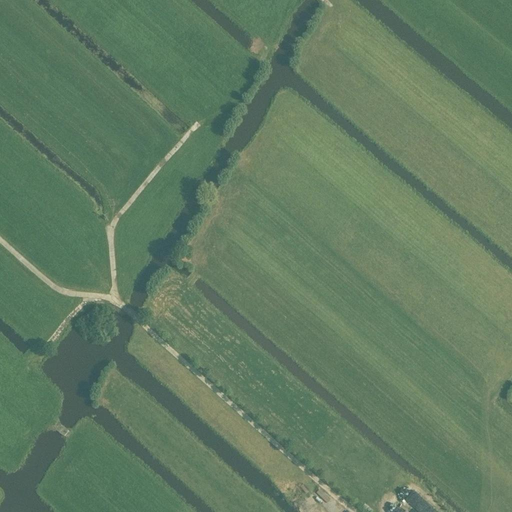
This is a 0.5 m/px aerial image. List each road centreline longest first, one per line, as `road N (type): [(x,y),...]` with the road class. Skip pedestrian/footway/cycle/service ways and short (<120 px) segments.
road 1 (track): [(354,511),(124,308),(107,297),(62,292),(0,239)]
road 2 (track): [(114,301),(114,220),(196,124)]
